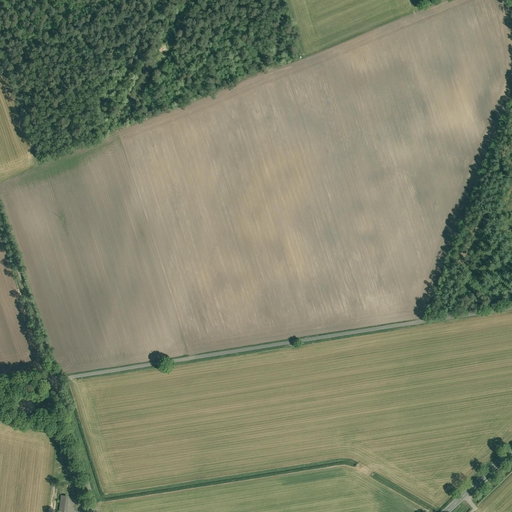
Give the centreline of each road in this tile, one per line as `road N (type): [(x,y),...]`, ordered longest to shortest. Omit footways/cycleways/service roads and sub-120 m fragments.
road 1 (unclassified): [(511,307),(64,378)]
road 2 (unclassified): [(64,378),(100,511)]
